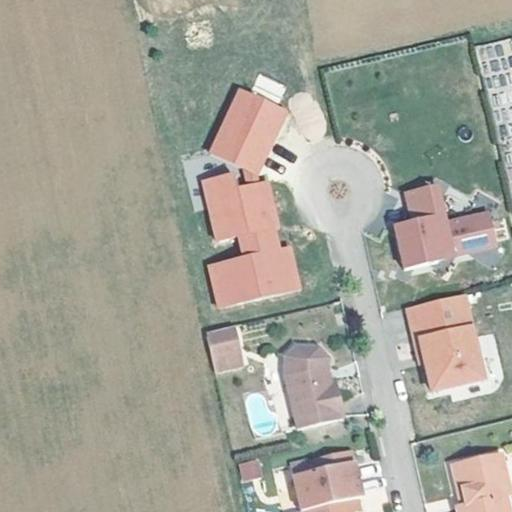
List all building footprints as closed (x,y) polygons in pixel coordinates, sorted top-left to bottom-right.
[(511,37),(475,45),(482,79),(505,75),(506,79),(511,78),(511,66),(511,65),(511,37)] [(204,250),(214,292),(293,274),(284,232),(270,235),(265,213),(272,212),(262,167),(253,169),(251,159),(280,96),(235,75),(206,138),(239,154),(243,171),(232,174),(229,159),(199,166),(212,225),(234,220),(239,242),(204,250)] [(511,103),(509,97),(489,105),(498,127),(506,124),(511,140),(511,103)] [(432,245),(492,232),(484,198),(441,208),(433,171),(401,178),(407,208),(390,212),(399,254),(433,247),(432,245)] [(456,281),(405,292),(417,349),(423,376),(474,365),(456,281)] [(410,350),(417,349),(405,292),(398,293),(410,350)] [(229,309),(201,315),(206,336),(232,330),(229,309)] [(314,365),(311,352),(312,337),(302,328),(291,328),(280,339),(278,359),(289,412),(337,401),(327,362),(321,363),(314,365)] [(232,330),(206,336),(209,349),(235,343),(232,330)] [(318,350),(311,352),(314,365),(321,363),(318,350)] [(445,489),(450,511),(504,511),(495,474),(501,472),(491,434),(444,444),(452,488),(445,489)] [(354,511),(348,484),(356,483),(346,437),(287,451),(299,511),(354,511)] [(252,444),(235,448),(238,462),(255,458),(252,444)]
